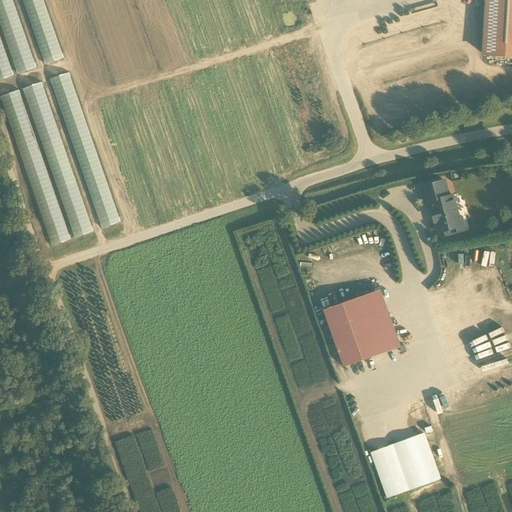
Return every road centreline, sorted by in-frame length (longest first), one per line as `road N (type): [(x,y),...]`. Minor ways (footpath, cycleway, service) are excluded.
road 1 (unclassified): [(511,131),(397,154),(47,269)]
road 2 (track): [(47,269),(134,511)]
road 3 (track): [(47,269),(0,140)]
